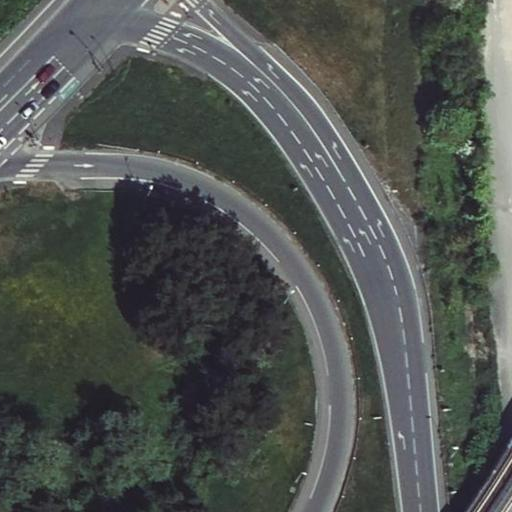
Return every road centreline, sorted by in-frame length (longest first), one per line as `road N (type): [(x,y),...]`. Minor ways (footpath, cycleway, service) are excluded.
road 1 (motorway): [(0,164),(150,169),(229,200),(271,234),(316,294),(339,366),(341,432),(316,511)]
road 2 (motorway): [(420,511),(390,273),(308,122),(240,52)]
road 3 (motorway): [(240,52),(161,30),(83,26)]
